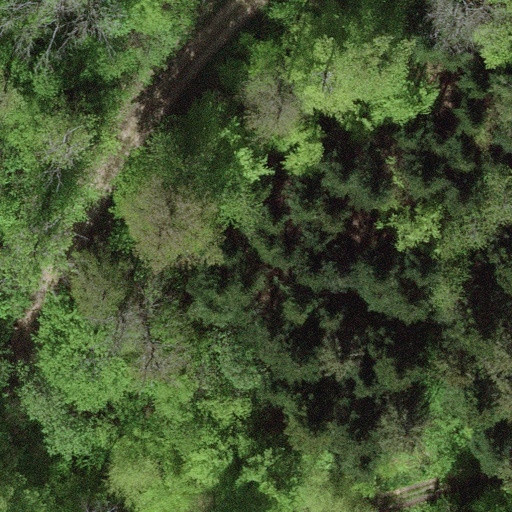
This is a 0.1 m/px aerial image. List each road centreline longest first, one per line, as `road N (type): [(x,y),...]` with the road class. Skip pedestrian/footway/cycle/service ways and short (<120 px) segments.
road 1 (track): [(0,493),(36,343),(81,239),(152,122),(268,0)]
road 2 (track): [(251,511),(511,429)]
